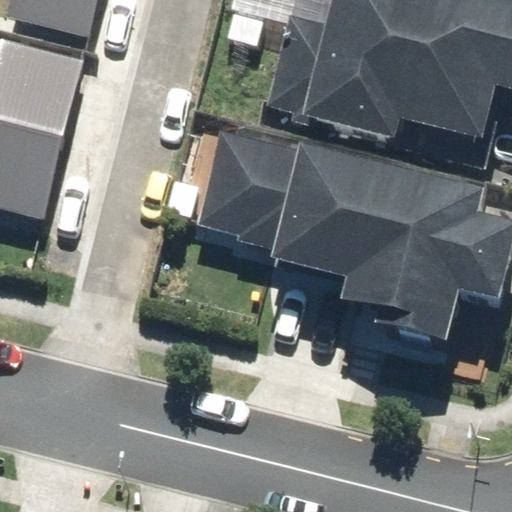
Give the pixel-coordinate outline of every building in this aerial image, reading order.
[(99,45),(110,0),(21,0),(16,23),(99,45)] [(306,0),(278,117),(303,123),(301,132),(320,136),(321,132),(414,154),(418,136),(502,156),(511,114),(511,10),(468,0),(306,0)] [(0,131),(73,149),(92,71),(10,50),(0,92),(0,131)] [(0,214),(53,228),(73,149),(0,131),(0,214)] [(502,203),(232,138),(208,236),(247,246),(245,251),(287,261),(284,274),(364,293),(359,314),(419,329),(415,344),(466,357),(479,306),(511,313),(511,229),(496,226),(502,203)]
